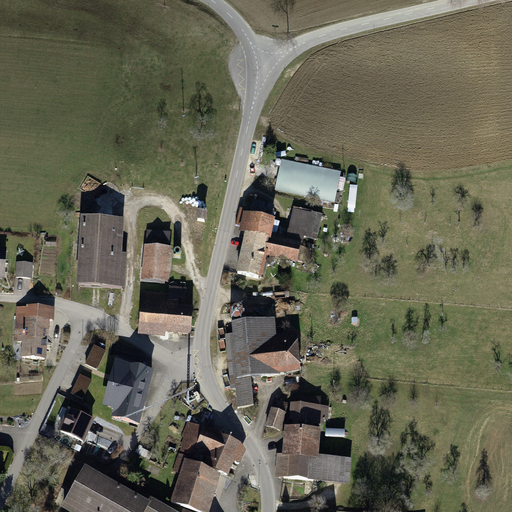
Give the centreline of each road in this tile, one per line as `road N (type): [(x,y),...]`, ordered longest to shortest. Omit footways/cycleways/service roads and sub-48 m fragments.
road 1 (tertiary): [(202,365),(200,342),(258,63)]
road 2 (tertiary): [(258,63),(332,31),(471,0)]
road 3 (residential): [(89,313),(0,503)]
road 4 (tertiary): [(270,511),(260,463),(202,365)]
road 5 (residential): [(202,365),(179,363),(89,313)]
